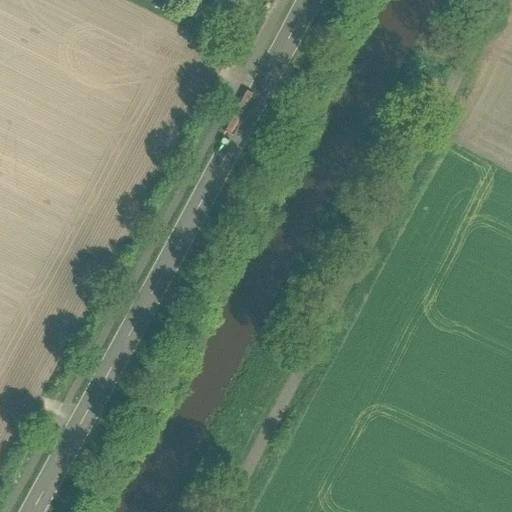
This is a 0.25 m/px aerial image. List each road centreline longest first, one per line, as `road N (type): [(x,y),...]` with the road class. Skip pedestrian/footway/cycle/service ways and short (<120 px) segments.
road 1 (tertiary): [(29,511),(309,0)]
road 2 (unclassified): [(471,0),(196,511)]
